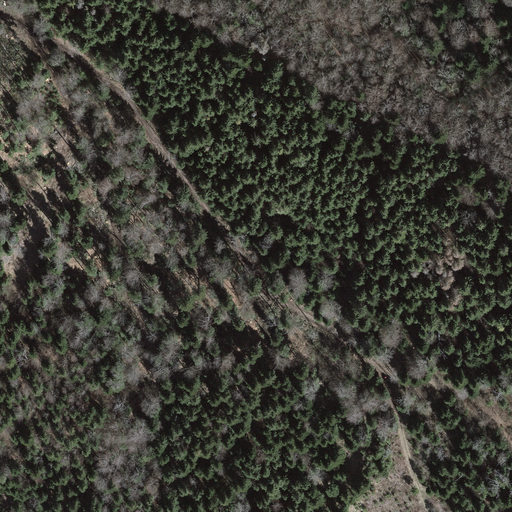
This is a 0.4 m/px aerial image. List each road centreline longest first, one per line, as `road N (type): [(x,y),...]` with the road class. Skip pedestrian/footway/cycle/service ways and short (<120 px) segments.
road 1 (track): [(0,12),(128,100),(252,268),(384,371),(465,389),(511,384)]
road 2 (track): [(38,33),(108,209),(181,511)]
road 3 (track): [(384,371),(429,511)]
